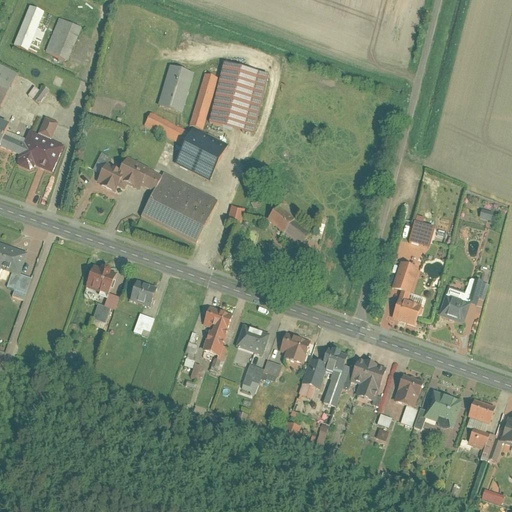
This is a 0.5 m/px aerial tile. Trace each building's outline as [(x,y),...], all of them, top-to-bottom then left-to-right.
[(15,47),(37,56),(54,14),(31,5),(15,47)] [(82,29),(60,20),(48,50),(70,59),(82,29)] [(0,105),(15,69),(0,63),(0,105)] [(211,125),(255,136),(270,75),(226,64),(211,125)] [(159,107),(185,114),(196,74),(171,67),(159,107)] [(189,128),(204,132),(218,78),(204,74),(189,128)] [(27,98),(41,106),(48,92),(42,88),(39,92),(33,88),(27,98)] [(144,128),(178,147),(186,133),(151,114),(144,128)] [(227,151),(192,132),(174,165),(209,184),(227,151)] [(2,147),(23,156),(29,141),(7,133),(2,147)] [(21,160),(55,173),(66,146),(32,133),(29,141),(23,156),(21,160)] [(145,188),(154,171),(129,158),(122,172),(118,180),(143,192),(145,188)] [(118,180),(122,172),(107,165),(98,183),(113,190),(118,180)] [(145,188),(155,193),(164,176),(154,171),(145,188)] [(198,243),(219,201),(164,174),(164,176),(155,193),(143,216),(198,243)] [(230,222),(243,225),(247,209),(234,206),(230,222)] [(298,248),(310,235),(281,209),(269,222),(298,248)] [(483,210),(480,219),(491,222),(494,213),(483,210)] [(429,249),(433,228),(411,224),(407,246),(429,249)] [(0,271),(21,279),(29,255),(0,245),(0,271)] [(420,270),(402,263),(392,290),(402,293),(393,320),(416,328),(423,307),(409,302),(420,270)] [(89,289),(110,296),(116,277),(95,269),(89,289)] [(471,281),(466,295),(451,290),(449,297),(447,296),(440,317),(465,325),(474,296),(485,299),(490,287),(481,284),(482,282),(473,280),(471,281)] [(158,292),(137,285),(130,304),(151,311),(158,292)] [(96,319),(107,323),(113,306),(102,302),(96,319)] [(204,352),(220,358),(235,316),(211,308),(205,327),(212,329),(204,352)] [(136,335),(148,339),(155,320),(143,315),(136,335)] [(240,350),(263,358),(271,334),(248,326),(240,350)] [(285,359),(305,366),(313,343),(288,335),(281,354),(286,355),(285,359)] [(185,360),(194,361),(197,346),(188,345),(185,360)] [(307,383),(321,388),(329,364),(315,359),(307,383)] [(185,361),(184,368),(192,369),(194,362),(185,361)] [(348,395),(375,404),(387,371),(360,361),(348,395)] [(265,372),(263,379),(277,384),(283,367),(268,362),(265,372)] [(326,403),(339,407),(352,368),(339,364),(326,403)] [(190,379),(196,381),(201,367),(194,365),(190,379)] [(263,379),(265,372),(251,366),(244,387),(258,392),(263,379)] [(406,411),(413,414),(424,384),(404,377),(393,407),(406,411)] [(427,420),(453,429),(461,404),(435,395),(428,415),(427,420)] [(469,422),(489,429),(496,410),(475,403),(469,422)] [(413,414),(406,411),(401,423),(413,428),(419,410),(413,414)] [(427,420),(428,415),(422,411),(415,430),(422,432),(427,420)] [(244,425),(247,416),(239,414),(236,423),(244,425)] [(382,416),(378,425),(390,429),(393,420),(382,416)] [(499,444),(511,448),(511,420),(507,419),(499,444)] [(314,450),(322,452),(329,427),(321,425),(314,450)] [(287,442),(296,445),(301,428),(292,426),(287,442)] [(381,430),(378,440),(387,443),(390,433),(381,430)] [(469,447),(484,452),(489,436),(475,431),(469,447)] [(488,464),(488,463),(494,445),(497,438),(491,435),(481,462),(488,464)] [(502,447),(494,445),(488,463),(496,465),(502,447)] [(481,501),(501,507),(504,497),(483,491),(481,501)]
